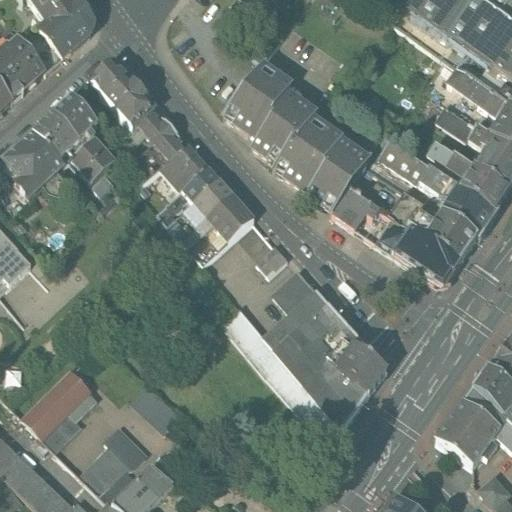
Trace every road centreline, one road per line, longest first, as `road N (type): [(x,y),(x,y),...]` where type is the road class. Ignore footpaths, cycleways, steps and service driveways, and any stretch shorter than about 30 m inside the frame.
road 1 (secondary): [(126,35),(264,204),(391,318),(449,357)]
road 2 (residential): [(126,35),(0,149)]
